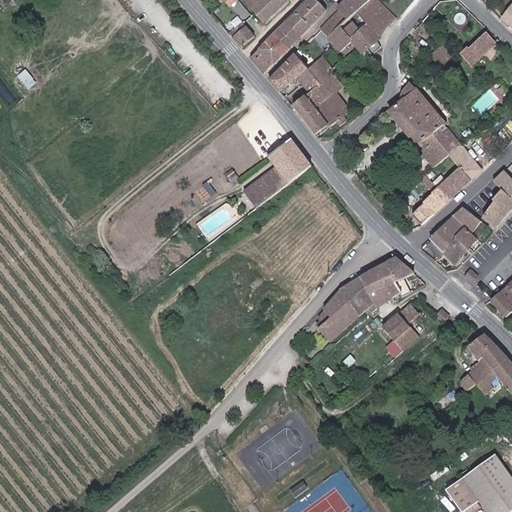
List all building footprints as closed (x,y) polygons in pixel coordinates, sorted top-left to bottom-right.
[(291,0),(249,0),(257,8),(270,22),(293,1),(291,0)] [(296,49),(334,11),(322,0),(313,0),(281,33),(296,49)] [(361,12),(373,0),(351,0),(342,10),(352,21),(361,12)] [(402,19),(383,0),(373,0),(361,12),(372,23),(385,36),(402,19)] [(352,21),(342,10),(324,27),(335,38),(352,21)] [(363,32),(352,21),(335,38),(339,43),(346,49),(356,39),(363,32)] [(250,26),(246,22),(232,33),(236,38),(250,26)] [(385,36),(372,23),(363,32),(356,39),(368,52),(385,36)] [(259,37),(250,26),(236,38),(245,49),(259,37)] [(288,57),(296,49),(281,33),(272,42),(288,57)] [(476,68),(501,45),(491,34),(466,57),(476,68)] [(280,65),(288,57),(272,42),(264,50),(280,65)] [(442,72),(458,58),(446,46),(431,59),(442,72)] [(271,74),(280,65),(264,50),(256,59),(271,74)] [(314,69),(301,55),(275,79),(286,92),(302,78),(308,85),(319,75),(314,69)] [(325,60),(314,69),(319,75),(337,96),(341,93),(343,96),(351,90),(325,60)] [(30,89),(38,84),(29,70),(21,75),(30,89)] [(309,120),(324,138),(343,122),(348,118),(356,111),(343,96),(341,93),(337,96),(319,75),(308,85),(315,94),(325,106),(309,120)] [(453,154),(465,142),(424,91),(415,82),(407,91),(406,99),(407,101),(396,111),(440,164),(453,154)] [(325,106),(315,94),(299,107),(309,120),(325,106)] [(317,166),(273,110),(251,126),(282,166),(295,183),(317,166)] [(348,118),(343,122),(346,126),(351,122),(348,118)] [(428,224),(486,169),(465,142),(453,154),(465,169),(428,203),(429,205),(419,215),(428,224)] [(261,209),(295,183),(282,166),(248,192),(261,209)] [(511,175),(508,171),(497,182),(507,192),(511,196),(511,175)] [(511,214),(511,196),(507,192),(486,214),(499,228),(511,214)] [(468,208),(436,242),(448,253),(470,229),(475,234),(485,224),(468,208)] [(470,229),(448,253),(461,265),(468,258),(483,242),(475,234),(470,229)] [(400,260),(393,263),(399,275),(393,279),(403,298),(417,291),(410,278),(417,275),(400,260)] [(368,276),(347,290),(363,317),(382,305),(384,308),(403,298),(393,279),(399,275),(393,263),(368,276)] [(475,269),(470,276),(478,282),(484,275),(475,269)] [(511,286),(495,301),(510,318),(511,316),(511,286)] [(363,317),(347,290),(329,310),(336,317),(323,330),(336,343),(363,317)] [(423,314),(415,305),(404,314),(411,323),(423,314)] [(336,317),(329,310),(323,318),(327,322),(320,327),(323,330),(336,317)] [(446,311),(443,315),(451,322),(454,317),(446,311)] [(404,314),(387,328),(398,342),(407,353),(424,338),(411,323),(404,314)] [(474,390),(481,384),(488,393),(505,379),(511,387),(511,354),(492,333),(475,346),(482,355),(480,356),(483,361),(477,365),(481,370),(467,381),(474,390)] [(407,353),(398,342),(391,348),(400,359),(407,353)] [(511,511),(511,469),(500,455),(454,492),(469,511),(484,500),(492,511),(511,511)] [(297,484),(285,492),(289,498),(302,490),(297,484)]
